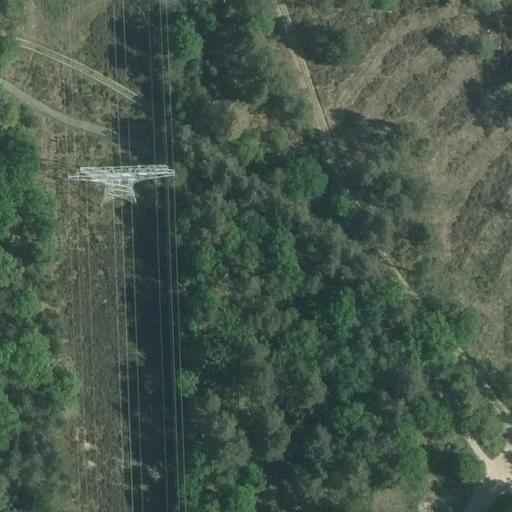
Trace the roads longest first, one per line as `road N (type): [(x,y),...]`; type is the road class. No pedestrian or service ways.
road 1 (track): [(0,41),(74,65),(150,109),(382,269),(511,424)]
road 2 (track): [(368,259),(272,0)]
